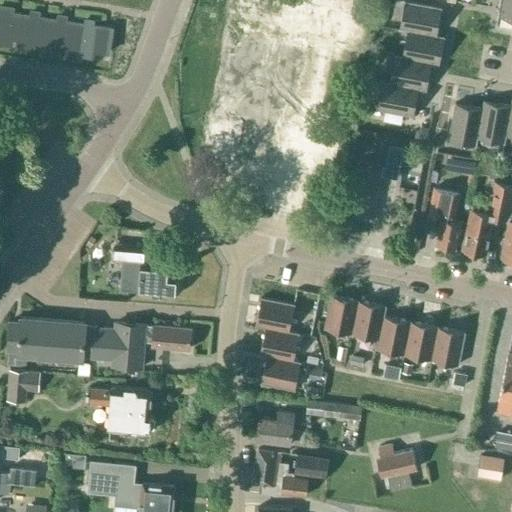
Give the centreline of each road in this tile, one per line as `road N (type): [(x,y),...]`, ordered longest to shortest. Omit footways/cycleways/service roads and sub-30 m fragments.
road 1 (residential): [(511,295),(244,240)]
road 2 (residential): [(12,275),(50,303),(230,316)]
road 3 (residential): [(231,511),(230,316)]
road 4 (residential): [(244,240),(160,213),(90,166)]
road 5 (residential): [(12,275),(90,166)]
road 6 (residential): [(124,111),(75,84),(0,73)]
road 7 (residential): [(124,111),(175,0)]
